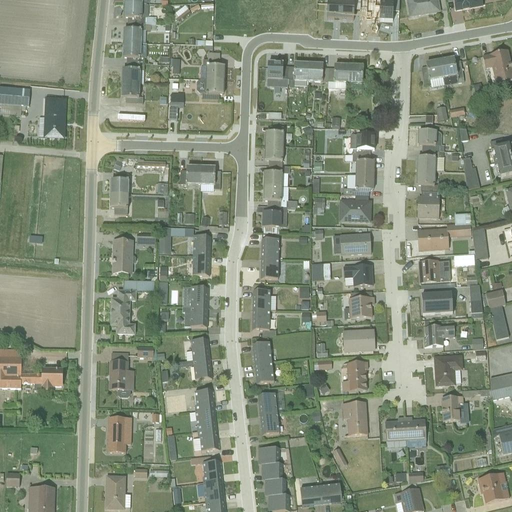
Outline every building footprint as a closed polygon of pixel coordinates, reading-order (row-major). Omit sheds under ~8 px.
[(126,0),(126,9),(145,10),(145,0),(126,0)] [(340,0),(327,0),(326,25),(339,25),(340,0)] [(360,0),(340,0),(339,25),(353,26),(353,16),(359,16),(360,0)] [(399,0),(379,0),(378,27),(392,27),(392,17),(398,18),(399,0)] [(405,0),(410,22),(442,17),(438,0),(424,0),(420,1),(420,0),(405,0)] [(455,0),(458,17),(486,12),(483,0),(455,0)] [(126,9),(125,24),(145,24),(145,10),(126,9)] [(124,37),(124,50),(142,50),(143,37),(124,37)] [(124,50),(123,63),(142,63),(142,50),(124,50)] [(496,89),(511,85),(511,68),(511,69),(508,55),(483,60),(486,74),(493,73),(496,89)] [(160,69),(162,62),(154,60),(153,67),(160,69)] [(448,82),(462,80),(458,62),(445,65),(448,82)] [(173,63),(164,63),(165,78),(173,78),(173,63)] [(448,82),(445,65),(430,68),(433,85),(448,82)] [(270,84),(287,85),(288,66),(270,66),(270,84)] [(312,86),(312,68),(297,67),(297,86),(312,86)] [(312,86),(326,87),(326,68),(312,68),(312,86)] [(354,88),(355,70),(338,69),(337,87),(354,88)] [(209,70),(208,84),(227,85),(228,71),(209,70)] [(354,88),(368,89),(369,71),(355,70),(354,88)] [(123,73),(123,87),(143,87),(143,73),(123,73)] [(208,98),(226,99),(227,85),(208,84),(208,98)] [(123,87),(123,101),(143,101),(143,87),(123,87)] [(0,108),(28,111),(30,94),(0,90),(0,108)] [(44,143),(65,144),(68,100),(46,99),(44,143)] [(167,99),(166,122),(181,122),(182,100),(167,99)] [(430,124),(439,125),(440,112),(430,112),(430,124)] [(456,113),(443,116),(444,122),(450,121),(451,124),(458,123),(456,113)] [(419,129),(426,129),(427,120),(419,119),(419,129)] [(452,134),(452,145),(460,145),(460,135),(452,134)] [(421,150),(440,149),(440,136),(420,136),(421,150)] [(267,137),(267,152),(286,152),(286,137),(267,137)] [(361,156),(378,156),(378,140),(361,139),(361,156)] [(511,151),(496,155),(503,183),(511,180),(511,151)] [(267,165),(286,165),(286,152),(267,152),(267,165)] [(464,161),(455,163),(463,193),(471,190),(464,161)] [(420,162),(419,175),(439,176),(440,163),(420,162)] [(306,164),(305,174),(314,175),(315,164),(306,164)] [(358,165),(357,178),(378,180),(379,167),(358,165)] [(204,190),(204,171),(191,171),(190,189),(204,190)] [(204,190),(218,190),(219,171),(204,171),(204,190)] [(418,190),(439,191),(439,176),(419,175),(418,190)] [(267,176),(266,191),(285,192),(286,177),(267,176)] [(341,178),(341,192),(349,192),(349,178),(341,178)] [(356,193),(377,194),(378,180),(357,178),(356,193)] [(111,186),(111,201),(131,201),(131,186),(111,186)] [(266,205),(285,206),(285,192),(266,191),(266,205)] [(111,201),(111,215),(131,216),(131,201),(111,201)] [(318,213),(318,202),(308,203),(309,213),(318,213)] [(419,225),(443,225),(443,202),(419,202),(419,225)] [(340,228),(373,228),(373,206),(341,206),(340,228)] [(265,232),(283,232),(284,217),(265,217),(265,232)] [(483,232),(466,232),(468,264),(484,263),(483,232)] [(420,256),(451,255),(450,234),(419,236),(420,256)] [(170,236),(159,236),(158,261),(170,261),(170,236)] [(343,262),(373,261),(373,239),(342,240),(343,262)] [(155,241),(135,241),(135,252),(154,253),(155,241)] [(195,241),(194,262),(211,262),(211,241),(195,241)] [(260,244),(260,264),(282,264),(281,244),(260,244)] [(128,248),(110,248),(110,281),(128,281),(128,248)] [(194,281),(211,281),(211,262),(194,262),(194,281)] [(260,284),(282,284),(282,264),(260,264),(260,284)] [(420,288),(452,286),(450,265),(418,268),(420,288)] [(317,268),(305,268),(305,287),(317,286),(317,268)] [(356,292),(375,292),(374,272),(346,273),(346,284),(356,283),(356,292)] [(164,296),(164,286),(153,285),(152,296),(164,296)] [(151,289),(124,289),(124,297),(150,298),(151,289)] [(463,305),(472,305),(472,289),(462,289),(463,305)] [(185,292),(184,312),(208,313),(209,292),(185,292)] [(292,301),(302,301),(302,293),(292,292),(292,301)] [(252,295),(252,315),(272,315),(272,295),(252,295)] [(478,312),(498,310),(497,295),(476,297),(478,312)] [(117,306),(111,305),(110,333),(114,333),(114,341),(136,341),(136,331),(130,331),(131,309),(135,309),(135,299),(117,298),(117,306)] [(425,319),(456,318),(455,298),(424,299),(425,319)] [(350,324),(376,324),(375,302),(350,303),(350,324)] [(496,311),(482,313),(488,345),(502,343),(496,311)] [(184,331),(207,332),(208,313),(184,312),(184,331)] [(252,335),(272,335),(272,315),(252,315),(252,335)] [(310,325),(319,325),(320,316),(311,316),(310,325)] [(305,326),(305,318),(295,318),(295,326),(305,326)] [(458,343),(458,330),(425,332),(426,351),(444,350),(444,343),(458,343)] [(345,359),(378,358),(377,334),(344,336),(345,359)] [(476,342),(465,343),(465,354),(476,354),(476,342)] [(192,346),(195,367),(211,365),(208,344),(192,346)] [(252,350),(255,369),(274,366),(271,347),(252,350)] [(152,354),(136,354),(135,364),(152,364),(152,354)] [(19,357),(0,356),(0,395),(18,396),(19,391),(32,391),(32,398),(52,398),(52,391),(65,392),(65,377),(43,376),(43,382),(19,381),(19,357)] [(463,376),(462,360),(434,361),(435,393),(457,392),(456,377),(463,376)] [(197,385),(213,383),(211,365),(195,367),(197,385)] [(258,390),(277,387),(274,366),(255,369),(258,390)] [(123,368),(108,367),(107,397),(116,397),(116,400),(120,404),(127,404),(129,402),(129,397),(133,397),(133,377),(122,377),(123,368)] [(343,398),(370,396),(368,368),(348,369),(350,387),(342,388),(343,398)] [(197,417),(216,414),(214,395),(195,397),(197,417)] [(257,400),(260,420),(279,417),(277,398),(257,400)] [(465,426),(463,403),(442,404),(443,428),(465,426)] [(350,442),(370,441),(368,407),(343,409),(344,424),(348,424),(350,442)] [(197,417),(199,436),(218,434),(216,414),(197,417)] [(262,440),(282,437),(279,417),(260,420),(262,440)] [(130,424),(105,423),(105,458),(126,459),(126,451),(130,451),(130,424)] [(407,446),(428,445),(427,426),(406,427),(407,446)] [(407,446),(406,427),(387,428),(388,447),(407,446)] [(496,458),(511,455),(511,430),(492,434),(496,458)] [(202,456),(221,454),(218,434),(199,436),(202,456)] [(187,455),(195,454),(193,442),(185,443),(187,455)] [(260,469),(264,469),(279,469),(279,453),(260,453),(260,469)] [(205,488),(223,486),(220,466),(203,468),(205,488)] [(267,484),(282,484),(283,469),(279,469),(264,469),(263,484),(267,484)] [(146,475),(132,475),(132,483),(146,483),(146,475)] [(485,509),(510,502),(503,478),(478,485),(485,509)] [(18,480),(3,480),(3,493),(18,493),(18,480)] [(127,483),(104,482),(103,511),(128,511),(129,500),(127,500),(127,483)] [(266,500),(269,500),(285,501),(286,484),(282,484),(267,484),(266,500)] [(205,488),(207,507),(225,505),(223,486),(205,488)] [(324,510),(343,508),(342,489),(322,491),(324,510)] [(324,510),(322,491),(304,492),(306,511),(324,510)] [(52,511),(53,493),(31,492),(30,511),(52,511)] [(397,511),(423,511),(420,495),(395,500),(397,511)] [(268,511),(289,511),(289,501),(285,501),(269,500),(268,511)]
